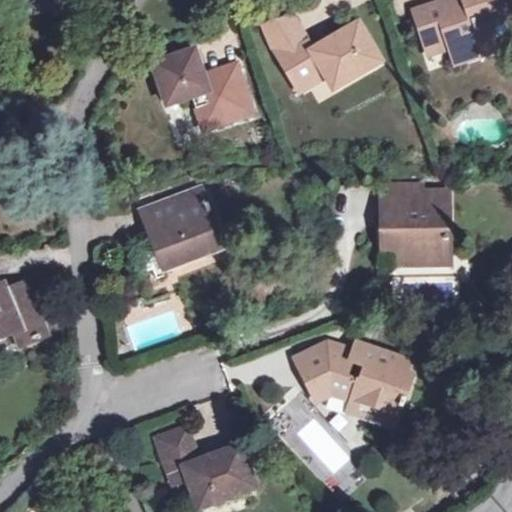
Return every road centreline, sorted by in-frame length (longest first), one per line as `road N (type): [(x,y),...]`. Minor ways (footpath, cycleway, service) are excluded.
road 1 (residential): [(85,404),(76,110),(128,0)]
road 2 (residential): [(216,369),(85,404)]
road 3 (residential): [(0,494),(64,435),(85,404)]
